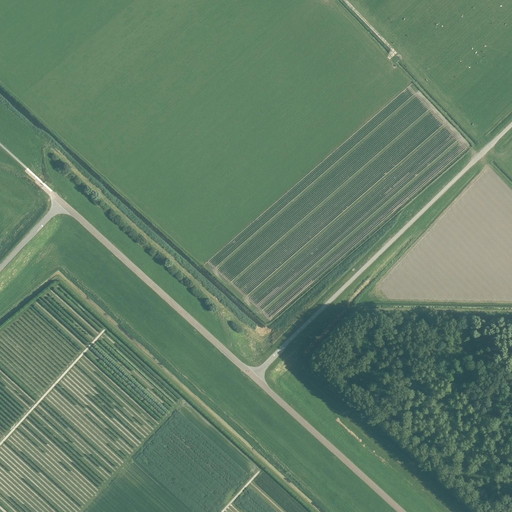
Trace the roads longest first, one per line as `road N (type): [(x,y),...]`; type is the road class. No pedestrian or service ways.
road 1 (unclassified): [(253,377),(511,115)]
road 2 (unclassified): [(253,377),(62,204)]
road 3 (unclassified): [(401,511),(253,377)]
road 4 (track): [(104,330),(0,445)]
